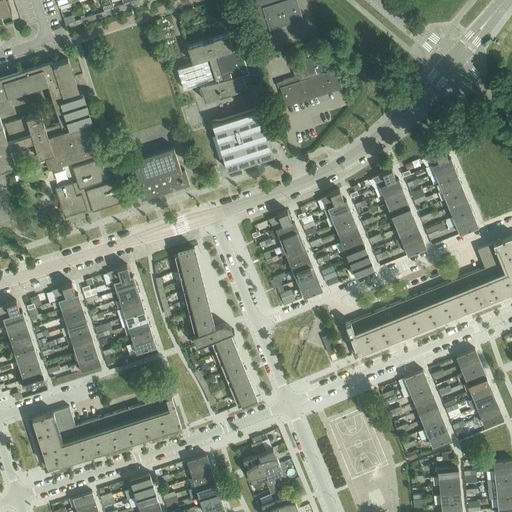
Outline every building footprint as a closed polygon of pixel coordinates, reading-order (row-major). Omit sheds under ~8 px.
[(0,0),(0,15),(9,13),(5,0),(0,0)] [(68,0),(57,0),(59,4),(61,10),(71,7),(69,1),(68,0)] [(237,15),(232,0),(230,0),(223,2),(228,18),(237,15)] [(279,0),(250,0),(259,28),(262,38),(275,34),(273,28),(303,18),(296,0),(280,0),(279,0)] [(228,33),(205,40),(187,46),(192,61),(209,56),(214,72),(216,79),(200,85),(205,100),(245,87),(241,72),(247,70),(247,71),(248,70),(240,45),(239,45),(239,46),(233,48),(228,33)] [(291,64),(293,64),(297,76),(276,83),(277,83),(278,82),(286,105),(342,87),(336,68),(321,73),(319,65),(320,64),(317,55),(291,64)] [(214,78),(207,58),(177,68),(184,88),(192,86),(214,78)] [(0,170),(16,165),(10,149),(34,141),(39,158),(45,156),(50,170),(97,154),(94,146),(96,145),(88,123),(93,121),(83,93),(79,94),(68,59),(53,63),(52,60),(0,76),(0,170)] [(272,154),(257,108),(212,123),(226,168),(272,154)] [(434,152),(425,155),(425,156),(432,164),(448,158),(446,154),(447,154),(443,146),(434,150),(434,152)] [(142,199),(155,195),(189,184),(189,185),(190,184),(185,169),(181,170),(173,147),(133,160),(132,160),(140,184),(136,185),(141,200),(142,200),(142,199)] [(55,187),(65,216),(86,209),(86,211),(92,209),(92,210),(124,200),(117,179),(109,181),(108,179),(111,178),(104,156),(72,167),(77,182),(73,183),(72,181),(55,187)] [(448,158),(432,164),(435,173),(454,166),(450,157),(448,158)] [(454,166),(435,173),(439,182),(457,174),(454,166)] [(373,177),(368,179),(372,189),(374,188),(380,185),(396,179),(394,176),(395,175),(391,167),(382,171),(382,173),(373,176),(373,177)] [(457,174),(439,182),(442,190),(461,183),(457,174)] [(380,185),(374,188),(378,197),(383,194),(402,187),(398,178),(396,179),(380,185)] [(461,183),(442,190),(446,199),(464,191),(461,183)] [(402,187),(383,194),(387,203),(405,195),(402,187)] [(330,194),(317,199),(321,209),(328,207),(343,200),(342,197),(343,196),(339,188),(330,192),(330,194)] [(464,191),(446,199),(449,207),(468,200),(464,191)] [(405,195),(387,203),(390,211),(409,204),(405,195)] [(343,200),(328,207),(331,215),(350,208),(346,199),(343,200)] [(468,200),(449,207),(452,216),(471,208),(468,200)] [(409,204),(390,211),(394,220),(412,212),(409,204)] [(350,208),(331,215),(335,224),(353,216),(350,208)] [(471,208),(452,216),(456,224),(475,217),(471,208)] [(278,215),(269,219),(276,228),(292,221),(290,218),(291,218),(287,209),(277,213),(278,215)] [(412,212),(394,220),(397,228),(416,221),(412,212)] [(353,216),(335,224),(338,232),(357,225),(353,216)] [(475,217),(456,224),(460,233),(478,226),(475,217)] [(292,221),(276,228),(279,237),(298,229),(294,220),(292,221)] [(34,229),(31,221),(22,224),(25,232),(34,229)] [(416,221),(397,228),(400,237),(419,229),(416,221)] [(308,222),(302,225),(303,227),(304,229),(307,235),(312,232),(310,226),(308,222)] [(436,224),(425,229),(427,234),(428,236),(429,238),(434,235),(433,231),(438,229),(436,224)] [(357,225),(338,232),(342,241),(360,233),(357,225)] [(298,229),(279,237),(283,245),(301,238),(298,229)] [(419,229),(400,237),(404,245),(423,238),(419,229)] [(360,233),(342,241),(345,250),(364,242),(360,233)] [(357,353),(482,302),(511,289),(511,233),(477,248),(484,266),(345,323),(349,334),(357,353)] [(301,238),(283,245),(286,254),(305,246),(301,238)] [(404,245),(399,247),(400,251),(406,249),(407,254),(426,247),(423,238),(404,245)] [(364,242),(345,250),(349,258),(367,250),(364,242)] [(305,246),(286,254),(290,262),(308,255),(305,246)] [(194,247),(178,253),(174,255),(177,266),(196,258),(197,258),(193,248),(194,248),(194,247)] [(269,250),(263,253),(266,259),(267,263),(273,261),(272,257),(269,250)] [(367,250),(349,258),(352,267),(371,259),(367,250)] [(308,255),(290,262),(293,271),(312,263),(308,255)] [(196,258),(177,266),(178,271),(197,263),(198,262),(196,258)] [(371,259),(352,267),(347,268),(351,277),(374,268),(371,259)] [(197,263),(178,271),(181,281),(199,273),(201,272),(197,263)] [(312,263),(293,271),(296,279),(315,272),(312,263)] [(117,269),(103,273),(107,283),(114,281),(130,276),(129,272),(127,264),(117,267),(117,269)] [(332,266),(321,270),(323,276),(324,278),(325,280),(327,279),(331,278),(329,273),(335,271),(332,266)] [(331,278),(327,279),(329,284),(338,280),(336,275),(335,273),(335,271),(329,273),(331,278)] [(315,272),(296,279),(300,288),(319,280),(315,272)] [(199,273),(181,281),(183,291),(202,283),(203,282),(199,273)] [(130,276),(114,281),(117,290),(136,284),(133,275),(130,276)] [(93,283),(91,277),(85,279),(87,285),(89,285),(93,283)] [(319,280),(300,288),(304,296),(322,289),(319,280)] [(62,286),(47,291),(50,302),(59,299),(75,294),(74,290),(72,282),(62,285),(62,286)] [(202,283),(183,291),(186,301),(205,293),(206,292),(202,283)] [(136,284),(117,290),(120,299),(139,293),(136,284)] [(283,287),(278,289),(280,293),(280,295),(281,297),(287,295),(285,291),(283,287)] [(287,295),(281,297),(284,304),(295,299),(292,293),(292,291),(291,289),(285,291),(287,295)] [(86,300),(98,296),(97,294),(90,296),(88,290),(84,291),(86,300)] [(75,294),(59,299),(62,308),(81,302),(78,293),(75,294)] [(139,293),(120,299),(122,308),(142,301),(139,293)] [(205,293),(186,301),(188,310),(208,302),(205,293)] [(38,295),(30,298),(32,303),(34,302),(35,306),(41,304),(38,295)] [(99,299),(98,296),(86,300),(89,309),(95,307),(93,301),(99,299)] [(7,304),(0,306),(0,311),(3,317),(20,311),(18,308),(19,308),(16,299),(6,303),(7,304)] [(142,301),(122,308),(125,316),(144,310),(142,301)] [(81,302),(62,308),(64,317),(84,311),(81,302)] [(208,302),(188,310),(190,315),(208,307),(210,307),(208,302)] [(208,307),(190,315),(192,325),(211,318),(212,317),(208,307)] [(144,310),(125,316),(128,325),(147,319),(144,310)] [(20,311),(3,317),(6,326),(25,320),(22,311),(20,311)] [(84,311),(64,317),(67,326),(86,319),(84,311)] [(211,318),(192,325),(194,334),(214,326),(211,318)] [(86,319),(67,326),(70,334),(89,328),(86,319)] [(147,319),(128,325),(131,334),(150,328),(147,319)] [(25,320),(6,326),(9,335),(28,328),(25,320)] [(232,337),(230,332),(234,330),(234,329),(233,328),(231,326),(230,325),(228,325),(227,324),(225,324),(223,323),(221,324),(220,324),(214,326),(194,334),(192,335),(197,345),(211,340),(213,344),(232,337)] [(105,330),(103,324),(95,327),(97,333),(103,331),(105,330)] [(28,328),(9,335),(12,343),(31,337),(28,328)] [(89,328),(70,334),(73,343),(92,337),(89,328)] [(150,328),(131,334),(134,343),(153,337),(150,328)] [(335,351),(328,334),(322,337),(329,353),(335,351)] [(31,337),(12,343),(15,352),(34,346),(31,337)] [(92,337),(73,343),(76,352),(95,346),(92,337)] [(134,343),(128,345),(131,354),(156,346),(153,337),(134,343)] [(232,337),(213,344),(216,353),(236,346),(232,337)] [(34,346),(15,352),(18,361),(37,355),(34,346)] [(95,346),(76,352),(78,361),(98,354),(95,346)] [(236,346),(216,353),(220,363),(240,355),(236,346)] [(475,348),(456,355),(460,364),(479,357),(475,348)] [(98,354),(78,361),(81,370),(101,363),(98,354)] [(37,355),(18,361),(20,370),(40,364),(37,355)] [(240,355),(220,363),(224,372),(244,365),(240,355)] [(479,357),(460,364),(463,373),(482,365),(479,357)] [(40,364),(20,370),(23,378),(42,372),(40,364)] [(244,365),(224,372),(228,381),(247,374),(244,365)] [(463,373),(458,375),(461,383),(467,381),(485,374),(482,365),(463,373)] [(423,369),(404,376),(408,385),(426,378),(423,369)] [(42,372),(23,378),(26,388),(45,381),(42,372)] [(247,374),(228,381),(229,386),(249,378),(247,374)] [(485,374),(467,381),(470,390),(489,382),(485,374)] [(249,378),(229,386),(233,395),(253,388),(249,378)] [(426,378),(408,385),(411,394),(430,386),(426,378)] [(489,382),(470,390),(474,398),(492,391),(489,382)] [(430,386),(411,394),(415,402),(433,395),(430,386)] [(253,388),(233,395),(237,405),(257,397),(253,388)] [(474,398),(469,400),(472,409),(477,407),(496,399),(492,391),(474,398)] [(59,463),(165,429),(181,424),(171,393),(75,424),(69,405),(51,411),(32,417),(47,465),(58,461),(59,463)] [(433,395),(415,402),(418,411),(437,403),(433,395)] [(443,402),(445,407),(451,405),(456,403),(457,403),(456,401),(455,398),(443,402)] [(496,399),(477,407),(481,415),(499,408),(496,399)] [(437,403),(418,411),(422,419),(440,412),(437,403)] [(499,408),(481,415),(484,424),(503,417),(499,408)] [(440,412),(422,419),(425,428),(444,420),(440,412)] [(444,420),(425,428),(429,436),(447,429),(444,420)] [(447,429),(429,436),(432,445),(451,438),(447,429)] [(253,449),(255,454),(258,453),(263,465),(278,459),(273,447),(266,450),(261,439),(256,442),(258,447),(253,449)] [(409,458),(417,455),(415,448),(406,452),(409,458)] [(206,453),(187,459),(190,468),(209,462),(206,453)] [(243,459),(248,471),(263,465),(258,453),(255,454),(243,459)] [(511,458),(493,460),(494,470),(511,467),(511,458)] [(278,459),(263,465),(268,477),(270,476),(282,471),(278,459)] [(209,462),(190,468),(193,477),(212,471),(209,462)] [(437,466),(438,476),(458,474),(457,464),(437,466)] [(263,465),(248,471),(253,483),(265,478),(268,477),(263,465)] [(511,467),(494,470),(495,479),(511,477),(511,467)] [(212,471),(193,477),(196,486),(215,480),(212,471)] [(130,478),(133,487),(152,481),(149,472),(130,478)] [(458,474),(438,476),(439,485),(459,483),(458,474)] [(511,477),(495,479),(488,480),(489,489),(511,486),(511,477)] [(196,486),(188,488),(191,497),(199,495),(218,488),(215,480),(196,486)] [(128,498),(136,496),(155,489),(152,481),(133,487),(125,490),(128,498)] [(459,483),(439,485),(440,494),(460,492),(459,483)] [(511,486),(489,489),(489,498),(497,497),(511,495),(511,486)] [(218,488),(199,495),(202,503),(221,497),(218,488)] [(155,489),(136,496),(139,504),(158,498),(155,489)] [(73,496),(76,505),(95,499),(92,490),(73,496)] [(291,491),(279,496),(276,497),(281,510),(296,503),(291,491)] [(440,494),(434,495),(435,504),(441,503),(461,501),(460,492),(440,494)] [(271,493),(260,498),(262,503),(261,503),(264,511),(274,511),(281,510),(276,497),(273,499),(271,493)] [(511,495),(497,497),(498,506),(511,504),(511,495)] [(115,502),(113,496),(107,498),(101,500),(103,506),(115,502)] [(221,497),(202,503),(204,511),(206,511),(224,506),(221,497)] [(158,498),(139,504),(141,511),(145,511),(161,507),(158,498)] [(95,499),(76,505),(78,511),(85,511),(98,508),(95,499)] [(472,500),(467,500),(468,511),(474,511),(474,506),(480,506),(479,499),(472,500)] [(461,501),(441,503),(442,511),(444,511),(462,510),(461,501)] [(299,511),(296,503),(281,510),(281,511),(299,511)]
